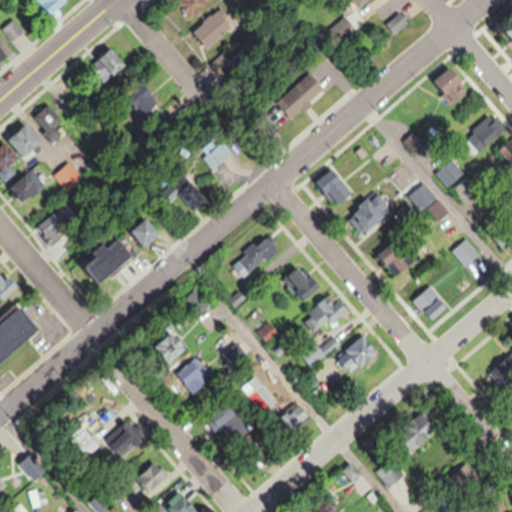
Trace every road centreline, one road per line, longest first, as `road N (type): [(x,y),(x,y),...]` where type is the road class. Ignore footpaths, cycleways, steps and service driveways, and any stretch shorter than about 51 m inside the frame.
road 1 (residential): [(240,511),(0,230)]
road 2 (residential): [(511,462),(273,183)]
road 3 (residential): [(0,418),(273,183)]
road 4 (residential): [(258,511),(511,293)]
road 5 (residential): [(273,183),(488,0)]
road 6 (tertiary): [(0,99),(116,0)]
road 7 (residential): [(200,98),(116,0)]
road 8 (residential): [(511,95),(430,0)]
